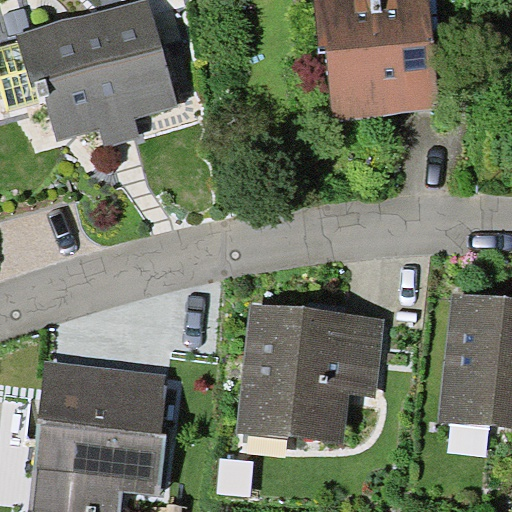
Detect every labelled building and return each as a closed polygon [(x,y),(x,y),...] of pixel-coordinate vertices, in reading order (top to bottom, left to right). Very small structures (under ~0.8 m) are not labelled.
[(134,118),(178,105),(148,0),(143,0),(18,35),(32,86),(37,85),(40,96),(45,94),(58,140),(99,128),(104,147),(140,137),(134,118)] [(334,119),(440,107),(430,0),(313,0),(320,53),(327,53),(334,119)] [(439,420),(511,428),(511,300),(453,293),(439,420)] [(237,433),(345,445),(350,394),(375,398),(386,320),(251,305),(237,433)] [(29,511),(119,511),(122,492),(160,496),(167,434),(162,433),(168,375),(46,361),(29,511)]
